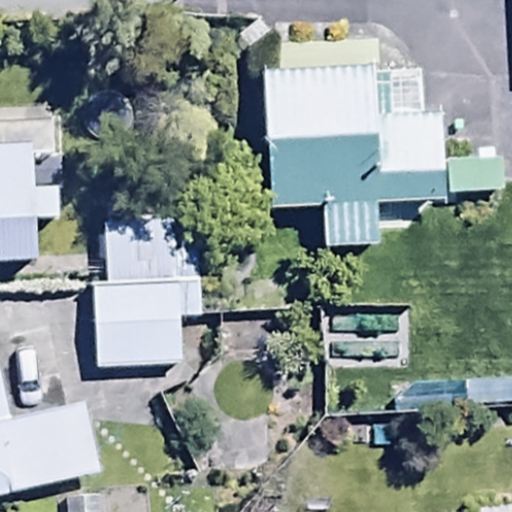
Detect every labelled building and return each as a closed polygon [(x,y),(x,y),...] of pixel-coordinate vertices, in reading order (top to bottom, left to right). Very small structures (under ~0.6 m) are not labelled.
[(387,73),(258,77),(263,218),(318,216),(319,252),(371,250),(370,214),(442,211),(442,202),(498,201),(497,163),(439,165),(438,122),(388,123),(387,73)] [(0,270),(34,269),(33,226),(57,225),(56,191),(33,192),(31,149),(0,150),(0,270)] [(91,285),(92,375),(176,374),(175,325),(198,325),(197,265),(172,266),(172,229),(101,230),(101,285),(91,285)] [(0,503),(97,480),(81,409),(4,428),(0,411),(0,503)] [(135,511),(135,492),(62,494),(62,511),(135,511)]
